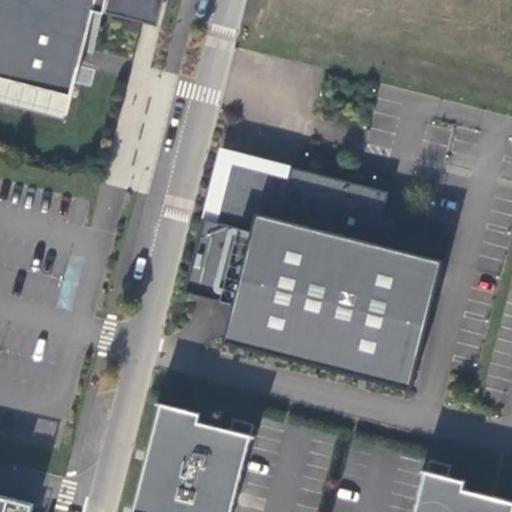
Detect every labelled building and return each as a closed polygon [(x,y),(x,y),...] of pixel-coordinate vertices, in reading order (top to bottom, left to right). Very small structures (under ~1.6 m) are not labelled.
[(95,0),(92,15),(102,17),(105,13),(152,26),(157,27),(163,0),(95,0)] [(231,308),(223,347),(405,389),(441,265),(374,248),(387,195),(293,169),(220,149),(201,220),(184,295),(231,308)] [(194,413),(155,403),(126,511),(224,511),(248,424),(226,419),(223,429),(192,421),(194,413)] [(409,511),(506,511),(509,502),(457,489),(459,480),(441,476),(444,466),(423,460),(409,511)] [(25,511),(28,502),(0,495),(0,511),(25,511)]
